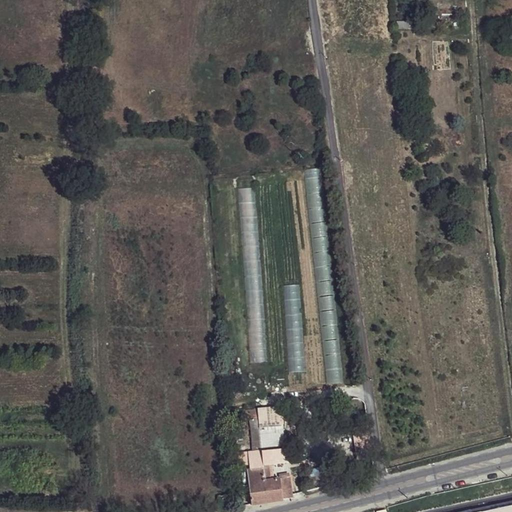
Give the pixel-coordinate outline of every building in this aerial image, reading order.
[(240,175),(240,192),(253,192),(253,175),(240,175)] [(91,304),(83,304),(84,317),(92,317),(91,304)] [(233,411),(234,422),(258,419),(257,412),(257,409),(233,411)] [(258,419),(260,433),(284,432),(282,410),(257,412),(258,419)] [(258,419),(249,420),(253,452),(261,451),(260,433),(258,419)] [(268,503),(266,481),(263,465),(262,456),(261,451),(253,452),(248,452),(244,453),(245,457),(239,458),(239,466),(250,466),(251,469),(247,470),(252,505),(268,503)] [(287,463),(286,453),(262,456),(263,465),(287,463)] [(266,481),(268,503),(283,500),(280,479),(266,481)] [(234,507),(233,494),(218,497),(220,510),(235,508),(234,507)]
